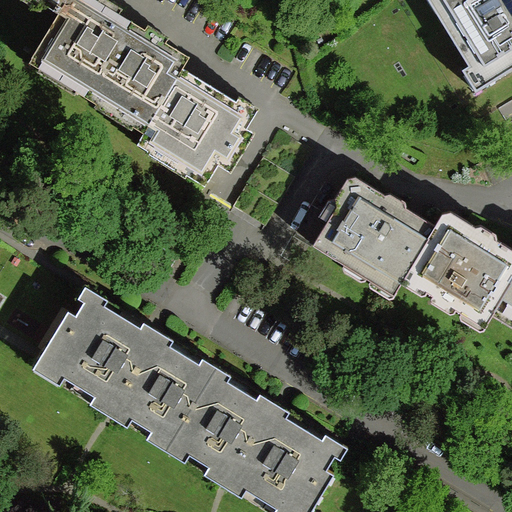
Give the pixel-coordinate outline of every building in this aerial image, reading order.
[(32,0),(41,5),(43,0),(49,0),(63,8),(68,0),(32,0)] [(133,23),(94,0),(68,0),(63,8),(33,59),(90,93),(133,23)] [(511,0),(430,0),(484,89),(486,88),(511,70),(511,0)] [(133,23),(90,93),(148,128),(184,70),(191,58),(133,23)] [(253,111),(184,70),(148,128),(141,140),(209,182),(223,160),(231,164),(250,134),(242,129),(253,111)] [(511,70),(486,88),(499,109),(511,100),(511,70)] [(250,216),(265,225),(311,150),(280,132),(234,207),(250,216)] [(339,207),(314,245),(398,292),(407,276),(436,227),(357,178),(348,180),(336,199),(339,207)] [(443,215),(436,227),(407,276),(424,286),(422,288),(434,296),(432,299),(434,303),(451,313),(455,312),(458,309),(470,316),(471,312),(488,323),(497,308),(511,282),(511,248),(453,212),(443,215)] [(511,282),(497,308),(511,317),(511,282)] [(50,360),(47,365),(115,407),(157,337),(89,295),(50,360)] [(215,372),(157,337),(115,407),(172,442),(215,372)] [(271,407),(215,372),(172,442),(229,477),(271,407)] [(301,511),(339,448),(271,407),(229,477),(285,511),(301,511)]
